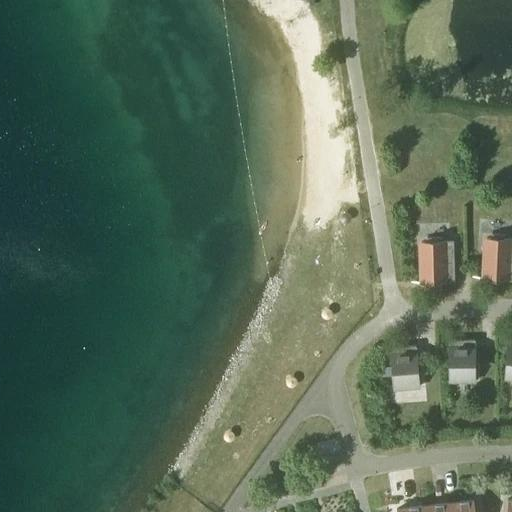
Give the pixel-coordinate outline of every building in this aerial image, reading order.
[(473,278),(485,278),(511,279),(511,239),(504,239),(504,235),(492,234),(492,238),(486,238),(485,277),(473,276),(473,278)] [(411,283),(423,282),(455,281),(454,241),(439,241),(439,237),(427,238),(427,242),(422,242),(423,281),(411,281),(411,283)] [(450,381),(475,381),(475,339),(450,339),(450,381)] [(420,387),(416,345),(391,347),(394,388),(420,387)] [(448,503),(449,511),(475,511),(474,500),(448,503)] [(449,511),(448,503),(423,506),(423,511),(449,511)]
